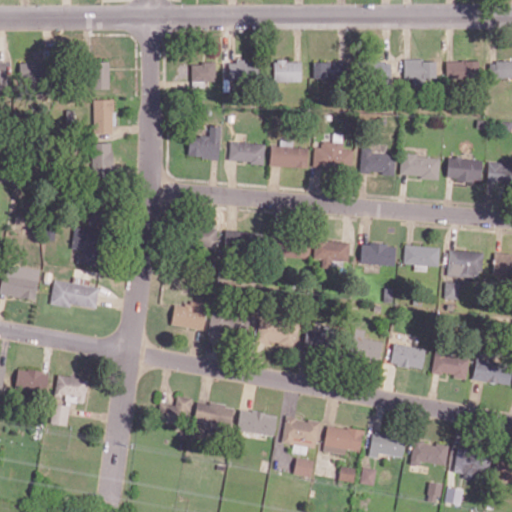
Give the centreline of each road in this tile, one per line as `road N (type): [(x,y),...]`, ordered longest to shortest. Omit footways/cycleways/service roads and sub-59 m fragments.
road 1 (residential): [(0,327),(511,421)]
road 2 (tertiary): [(511,14),(0,18)]
road 3 (residential): [(150,0),(149,189),(108,505)]
road 4 (residential): [(149,189),(511,218)]
